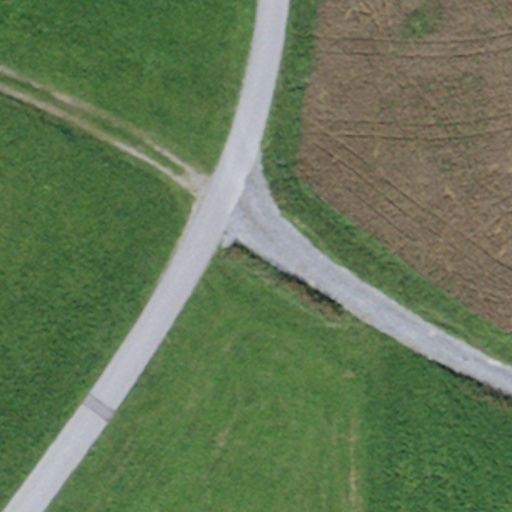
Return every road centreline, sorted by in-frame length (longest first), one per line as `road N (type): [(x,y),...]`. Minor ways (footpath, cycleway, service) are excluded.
road 1 (track): [(0,84),(89,114),(224,191),(401,319),(511,382)]
road 2 (unclassified): [(26,511),(224,191),(263,91),(269,0)]
